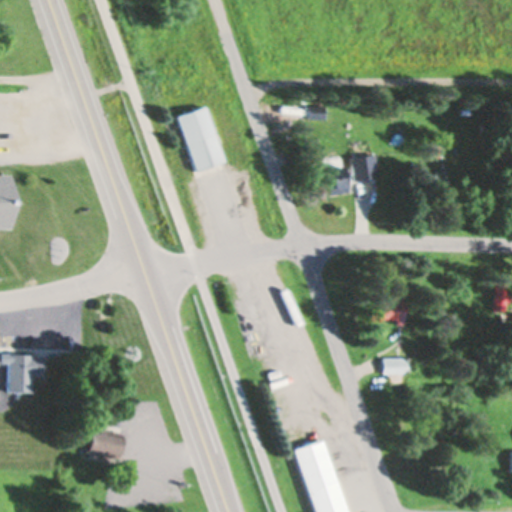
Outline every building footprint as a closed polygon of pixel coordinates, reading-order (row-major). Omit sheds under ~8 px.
[(222,159),(194,168),(176,115),(203,105),(222,159)] [(323,108),(323,116),(307,116),(307,108),(323,108)] [(377,174),(353,177),(350,155),(374,152),(377,174)] [(448,158),(447,166),(436,165),(437,157),(448,158)] [(448,172),(447,189),(437,188),(437,181),(429,181),(429,168),(436,168),(436,171),(448,172)] [(347,189),(329,192),(326,173),(344,171),(347,189)] [(509,292),(508,299),(504,299),(504,309),(491,308),(493,278),(505,278),(505,292),(509,292)] [(403,296),(402,323),(396,323),(396,316),(381,316),(381,311),(374,311),(375,300),(381,300),(381,296),(403,296)] [(0,352),(42,355),(40,375),(31,375),(31,391),(7,389),(9,362),(0,361),(0,352)] [(410,356),(410,370),(401,370),(402,380),(387,380),(387,372),(382,372),(382,356),(410,356)] [(432,359),(432,365),(423,365),(423,357),(431,357),(431,359),(432,359)] [(120,430),(116,455),(85,449),(90,424),(120,430)] [(321,437),(347,511),(316,511),(293,447),(321,437)] [(466,476),(466,442),(448,442),(448,476),(466,476)]
